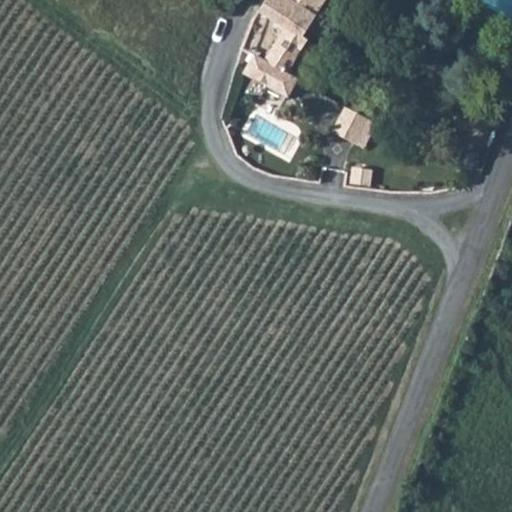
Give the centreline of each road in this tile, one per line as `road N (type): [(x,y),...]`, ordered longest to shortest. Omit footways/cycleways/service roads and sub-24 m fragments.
road 1 (unclassified): [(487,218),(294,195),(244,176),(214,153),(205,93),(240,0)]
road 2 (unclassified): [(487,218),(378,511)]
